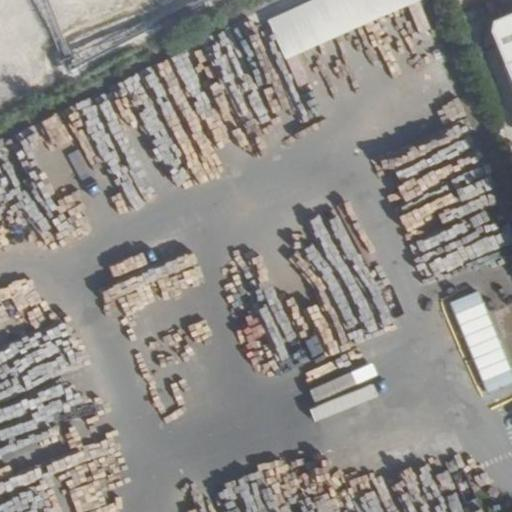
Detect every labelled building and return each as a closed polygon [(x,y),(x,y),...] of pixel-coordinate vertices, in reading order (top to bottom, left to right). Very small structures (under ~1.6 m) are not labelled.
[(405,0),(292,0),(270,9),(286,49),(405,0)] [(511,35),(495,42),(503,62),(511,58),(511,35)] [(511,58),(503,62),(511,83),(511,58)] [(511,304),(493,313),(506,340),(511,337),(511,304)] [(511,394),(502,399),(511,420),(511,394)]
